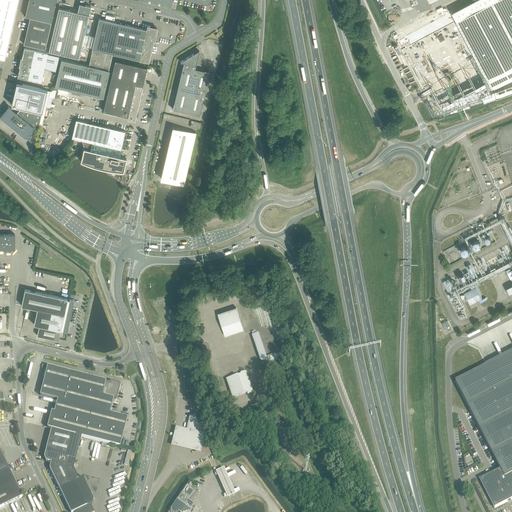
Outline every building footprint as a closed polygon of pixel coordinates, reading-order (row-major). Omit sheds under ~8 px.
[(0,0),(0,57),(5,59),(18,0),(0,0)] [(29,17),(51,22),(56,0),(28,0),(25,16),(29,17)] [(511,0),(474,0),(449,13),(453,22),(457,21),(493,89),(511,78),(511,0)] [(52,38),(49,51),(79,58),(91,7),(91,6),(79,4),(77,12),(76,12),(69,10),(59,8),(52,38)] [(45,49),(51,22),(29,17),(23,44),(45,49)] [(61,59),(55,86),(103,98),(109,71),(109,70),(112,53),(141,60),(149,62),(154,41),(155,41),(156,36),(155,36),(156,33),(157,30),(156,30),(157,28),(150,27),(150,26),(147,25),(146,29),(145,29),(115,22),(105,19),(100,18),(99,18),(92,49),(93,49),(91,55),(89,54),(91,46),(82,44),(79,56),(88,58),(88,56),(91,57),(89,66),(61,59)] [(21,57),(19,62),(45,67),(48,53),(24,47),(22,57),(21,57)] [(198,55),(199,50),(193,54),(180,62),(183,62),(183,65),(172,109),(199,115),(210,72),(195,68),(198,56),(198,55)] [(141,94),(147,68),(115,60),(103,111),(135,118),(139,100),(138,100),(139,97),(141,97),(141,94)] [(42,82),(45,67),(19,62),(18,66),(20,67),(17,76),(42,82)] [(8,106),(0,116),(30,140),(35,127),(38,130),(47,90),(26,85),(16,82),(16,83),(11,104),(21,107),(21,108),(17,112),(16,113),(14,111),(8,106)] [(114,170),(123,171),(126,158),(120,156),(121,149),(125,131),(76,119),(72,137),(81,140),(83,148),(81,159),(80,161),(89,164),(97,167),(103,168),(106,169),(114,170)] [(196,132),(174,127),(162,179),(171,181),(171,179),(184,182),(183,185),(196,132)] [(0,248),(15,249),(15,234),(0,234),(0,248)] [(39,260),(38,265),(58,270),(59,264),(39,260)] [(198,317),(199,317),(201,316),(196,299),(237,287),(236,284),(192,297),(198,317)] [(482,297),(476,285),(464,292),(470,303),(482,297)] [(67,332),(71,312),(74,300),(69,299),(69,300),(67,299),(67,298),(25,289),(21,305),(37,309),(34,324),(39,325),(37,335),(59,340),(61,330),(63,330),(62,331),(67,332)] [(243,330),(237,312),(236,307),(217,313),(225,336),(243,330)] [(452,328),(448,320),(442,323),(446,331),(452,328)] [(262,366),(268,364),(286,358),(284,351),(265,357),(258,334),(252,336),(262,366)] [(511,352),(456,381),(501,469),(480,480),(495,508),(511,499),(511,352)] [(47,370),(40,396),(58,401),(50,430),(52,430),(75,436),(102,443),(107,444),(120,447),(127,418),(110,414),(113,402),(114,402),(115,402),(116,402),(116,401),(120,386),(120,385),(119,385),(119,384),(110,382),(109,384),(106,383),(106,382),(71,373),(47,367),(43,366),(42,369),(47,370)] [(247,395),(252,393),(245,372),(240,374),(240,375),(225,380),(231,398),(246,393),(247,395)] [(204,438),(207,436),(203,424),(200,418),(196,420),(199,426),(198,426),(196,419),(190,418),(187,427),(190,428),(189,430),(189,429),(189,432),(188,433),(198,435),(201,434),(202,438),(204,438)] [(171,447),(201,453),(204,438),(202,438),(201,434),(198,435),(188,433),(189,432),(175,428),(171,447)] [(46,454),(44,458),(47,462),(51,464),(50,469),(59,489),(70,511),(94,511),(91,505),(92,504),(93,501),(83,478),(78,480),(73,469),(75,461),(69,460),(75,436),(52,430),(46,454)] [(0,508),(22,498),(0,451),(0,508)] [(224,469),(215,472),(227,499),(236,495),(224,469)] [(186,485),(170,509),(170,510),(170,511),(180,511),(185,506),(190,509),(193,504),(187,500),(194,491),(186,485)]
